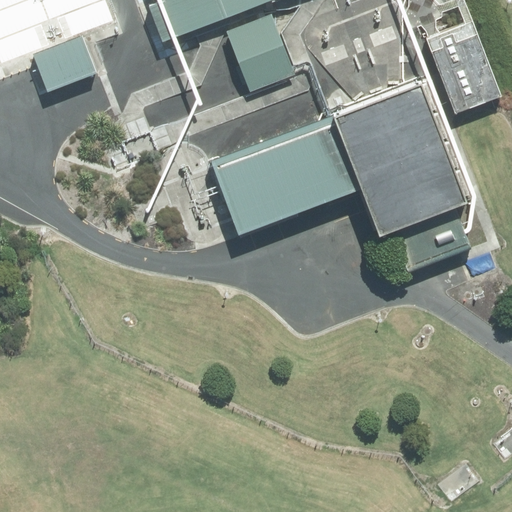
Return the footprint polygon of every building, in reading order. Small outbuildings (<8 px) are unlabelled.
[(108,0),(0,0),(0,78),(38,64),(48,90),(105,68),(96,44),(121,34),(108,0)] [(244,0),(164,0),(174,26),(244,0)] [(273,7),(228,24),(252,86),(296,69),(273,7)] [(475,24),(430,43),(457,109),(502,91),(475,24)] [(337,113),(214,157),(238,226),(363,181),(379,225),(390,221),(406,266),(470,243),(456,202),(471,197),(427,74),(335,107),(337,113)]
